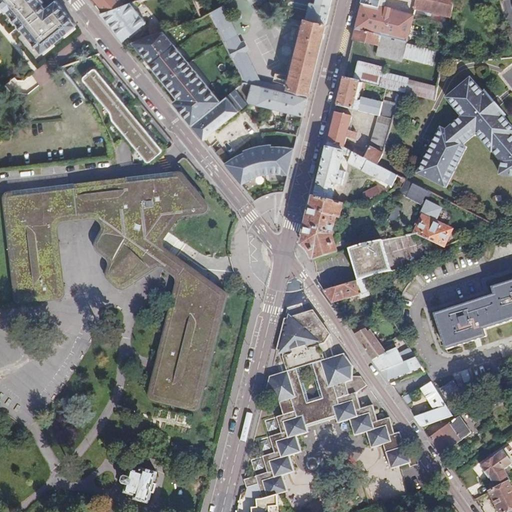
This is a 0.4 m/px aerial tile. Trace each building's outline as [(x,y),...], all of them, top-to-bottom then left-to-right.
[(5,0),(3,2),(12,14),(29,0),(5,0)] [(44,53),(80,24),(60,0),(59,0),(49,8),(42,0),(29,0),(12,14),(22,26),(29,20),(33,26),(27,31),(44,53)] [(314,2),(311,1),(307,0),(287,0),(284,15),(302,19),(302,17),(310,19),(314,2)] [(331,0),(310,0),(311,1),(314,2),(310,19),(302,17),(302,19),(293,56),(289,74),(288,74),(286,83),(285,86),(309,92),(331,0)] [(362,0),(356,28),(381,34),(405,41),(406,41),(412,19),(417,20),(417,17),(386,9),(387,0),(362,0)] [(452,0),(416,0),(415,8),(449,16),(452,0)] [(117,6),(100,12),(122,40),(144,22),(129,2),(117,6)] [(210,14),(224,42),(240,35),(226,7),(210,14)] [(29,20),(22,26),(27,31),(33,26),(29,20)] [(162,29),(132,41),(162,78),(179,99),(174,103),(191,124),(220,100),(194,68),(192,70),(179,53),(181,52),(162,29)] [(405,41),(381,34),(376,53),(400,60),(405,41)] [(239,75),(236,87),(242,81),(250,83),(261,78),(240,35),(224,42),(239,75)] [(282,73),(288,74),(289,74),(293,56),(287,54),(282,73)] [(357,61),(353,79),(365,82),(400,90),(433,98),(435,86),(397,77),(397,76),(383,73),(384,67),(357,61)] [(45,68),(32,71),(37,85),(49,81),(45,68)] [(160,149),(95,70),(94,70),(93,70),(84,77),(84,79),(84,80),(109,109),(111,112),(113,117),(114,120),(147,160),(148,161),(150,160),(160,151),(161,150),(160,149)] [(280,81),(286,83),(288,74),(282,73),(276,71),(274,80),(280,81)] [(365,82),(353,79),(344,76),(338,104),(381,115),(371,147),(366,155),(355,147),(354,150),(378,165),(385,153),(397,103),(384,100),(383,101),(362,96),(361,101),(355,99),(356,96),(359,97),(362,85),(364,86),(365,82)] [(511,137),(510,135),(511,133),(511,129),(501,117),(504,115),(484,91),(481,93),(468,78),(444,98),(460,116),(444,130),(440,128),(418,174),(446,190),(465,149),(463,148),(477,136),(492,154),(494,153),(503,164),(500,176),(511,177),(511,137)] [(236,87),(233,89),(236,93),(244,86),(242,81),(236,87)] [(284,90),(250,83),(242,81),(244,86),(252,88),(249,102),(251,104),(293,115),(294,112),(304,115),(309,92),(285,86),(284,90)] [(220,100),(191,124),(203,138),(245,103),(236,93),(233,89),(220,100)] [(336,111),(329,140),(344,144),(346,136),(355,138),(357,131),(348,129),(352,115),(336,111)] [(378,165),(354,150),(344,144),(329,140),(315,198),(330,202),(335,184),(342,186),(345,173),(338,171),(343,153),(350,157),(347,163),(385,185),(389,177),(393,180),(396,176),(378,165)] [(289,174),(295,148),(287,147),(280,146),(272,146),(272,144),(264,145),(259,146),(253,147),(248,148),(243,150),(244,152),(238,155),(233,157),(228,160),(223,163),(240,183),(246,180),(252,177),(259,175),(266,173),(272,173),(278,172),(284,173),(289,174)] [(179,179),(8,199),(19,298),(58,294),(51,230),(53,223),(55,220),(61,217),(82,215),(87,213),(94,213),(100,216),(103,219),(106,226),(106,231),(98,244),(98,247),(101,251),(107,256),(110,258),(112,261),(113,265),(111,269),(110,272),(110,274),(112,278),(116,283),(120,285),(124,285),(155,265),(157,263),(160,262),(163,262),(166,264),(178,273),(182,279),(182,286),(154,395),(155,396),(193,406),(195,405),(221,298),(221,296),(164,256),(160,251),(158,246),(158,241),(160,237),(178,212),(187,212),(196,211),(204,209),(202,205),(201,204),(198,201),(179,179)] [(423,193),(403,181),(396,192),(404,196),(403,197),(416,204),(423,193)] [(366,193),(369,201),(385,195),(382,187),(366,193)] [(330,202),(315,198),(303,245),(307,248),(311,254),(313,258),(315,263),(340,256),(338,247),(334,247),(336,236),(337,236),(338,233),(340,234),(341,228),(340,225),(336,225),(337,220),(340,220),(343,205),(330,202)] [(401,211),(395,209),(389,223),(395,225),(401,211)] [(424,221),(417,239),(444,249),(451,232),(424,221)] [(392,272),(383,240),(350,251),(360,281),(363,280),(392,272)] [(360,281),(324,292),(332,303),(364,295),(365,299),(372,297),(369,289),(363,280),(360,281)] [(511,282),(492,289),(494,296),(434,317),(446,352),(475,342),(481,340),(486,338),(484,331),(511,321),(511,282)] [(366,330),(388,318),(382,309),(349,327),(355,336),(366,330)] [(283,319),(276,349),(281,350),(287,371),(270,375),(265,392),(276,404),(278,403),(282,415),(275,417),(280,433),(269,437),(273,453),(262,456),(266,473),(244,479),(247,487),(258,484),(283,477),(282,474),(294,471),(290,454),(301,451),(297,436),(309,432),(308,427),(338,419),(339,424),(351,421),(356,436),(368,433),(373,449),(385,446),(385,448),(403,443),(399,433),(395,434),(390,419),(377,422),(372,406),(361,409),(357,393),(368,385),(361,376),(353,376),(353,366),(345,354),(325,360),(323,360),(319,345),(321,344),(326,343),(330,334),(313,310),(283,319)] [(511,326),(492,330),(494,339),(511,334),(511,326)] [(355,336),(373,361),(385,355),(366,330),(355,336)] [(373,361),(381,373),(399,363),(392,351),(385,355),(373,361)] [(399,363),(381,373),(388,381),(407,371),(409,374),(412,372),(411,369),(417,366),(418,369),(421,368),(413,355),(399,363)] [(452,379),(439,388),(446,398),(459,390),(452,379)] [(414,418),(421,428),(453,414),(430,381),(420,388),(434,409),(414,418)] [(459,414),(429,438),(441,456),(471,432),(459,414)] [(403,443),(385,448),(392,470),(409,465),(410,468),(419,466),(415,452),(408,453),(406,447),(404,448),(403,443)] [(511,462),(511,451),(508,446),(480,466),(488,478),(489,477),(496,488),(490,491),(500,511),(506,511),(511,509),(511,489),(508,482),(510,481),(503,469),(511,462)] [(141,475),(130,473),(128,481),(124,480),(122,481),(121,484),(122,487),(126,488),(124,496),(135,499),(134,503),(148,506),(151,495),(153,495),(155,486),(153,486),(155,475),(142,472),(141,475)] [(283,477),(258,484),(265,497),(279,491),(281,490),(282,491),(286,490),(283,477)] [(279,491),(265,497),(266,504),(253,506),(254,511),(273,511),(272,511),(270,503),(281,501),(279,491)]
